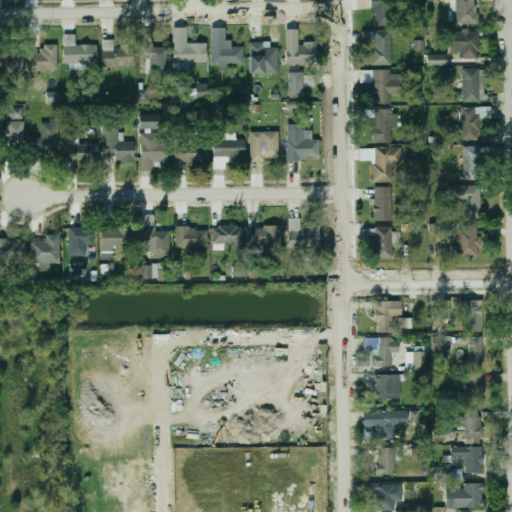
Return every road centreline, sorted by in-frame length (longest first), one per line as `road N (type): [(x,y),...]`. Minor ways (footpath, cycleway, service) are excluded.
road 1 (residential): [(349,511),(343,39)]
road 2 (residential): [(343,39),(337,19),(315,10),(0,13)]
road 3 (residential): [(344,192),(11,197)]
road 4 (residential): [(511,277),(347,281)]
